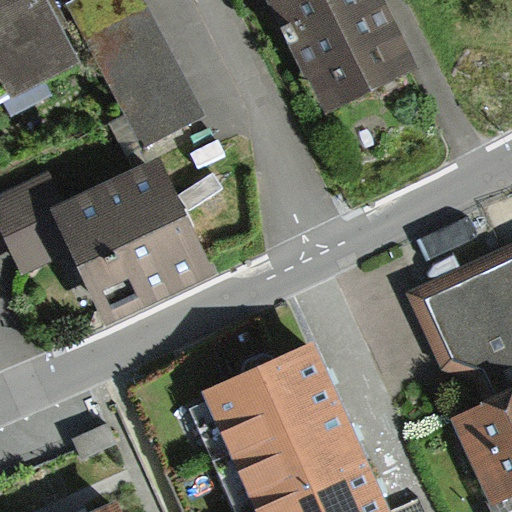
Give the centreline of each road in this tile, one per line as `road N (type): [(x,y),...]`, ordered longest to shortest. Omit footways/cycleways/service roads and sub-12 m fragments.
road 1 (residential): [(0,396),(313,248)]
road 2 (residential): [(313,248),(186,0)]
road 3 (residential): [(313,248),(511,155)]
